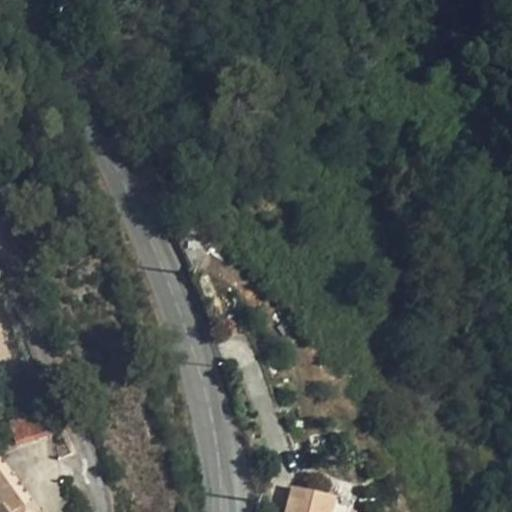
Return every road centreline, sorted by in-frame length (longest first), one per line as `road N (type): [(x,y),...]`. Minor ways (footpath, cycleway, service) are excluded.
road 1 (unclassified): [(221,511),(203,383),(167,274),(27,0)]
road 2 (residential): [(94,511),(88,476),(0,248)]
